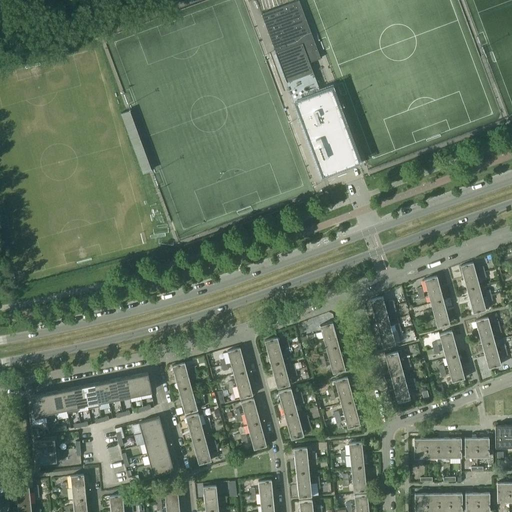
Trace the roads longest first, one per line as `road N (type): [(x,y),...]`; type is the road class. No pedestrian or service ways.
road 1 (secondary): [(0,362),(238,304),(511,204)]
road 2 (secondary): [(511,182),(231,282),(0,340)]
road 3 (residential): [(286,511),(279,447),(247,328)]
road 4 (residential): [(351,289),(511,232)]
road 5 (residential): [(192,511),(153,356)]
road 6 (residential): [(0,391),(153,356)]
road 7 (residential): [(388,426),(351,289)]
road 8 (residential): [(388,426),(511,379)]
